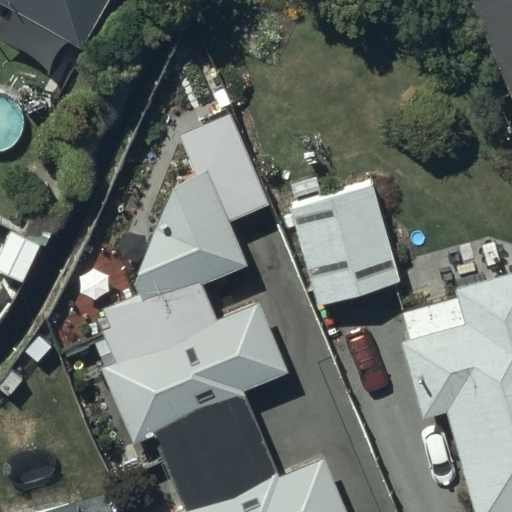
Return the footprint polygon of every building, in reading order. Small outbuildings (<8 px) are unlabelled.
[(83,0),(26,0),(70,24),(83,0)] [(511,0),(469,0),(511,98),(511,97),(511,0)] [(264,200),(226,112),(178,134),(193,172),(170,183),(136,263),(130,277),(135,289),(101,304),(109,323),(100,326),(114,358),(99,364),(132,441),(155,431),(186,505),(169,511),(348,511),(324,454),(279,474),(242,387),(284,369),(254,300),(214,317),(199,281),(245,262),(226,217),(264,200)] [(371,183),(288,206),(313,301),(397,278),(371,183)] [(511,511),(511,270),(453,287),(456,296),(401,311),(408,335),(398,338),(419,414),(443,407),(473,511),(511,511)] [(0,511),(74,511),(71,500),(23,511),(5,511),(5,510),(0,510),(0,511)]
